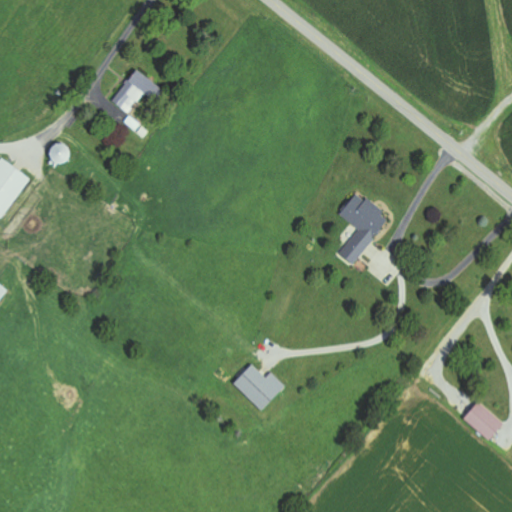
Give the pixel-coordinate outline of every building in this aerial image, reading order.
[(116,103),(131,115),(147,95),(159,104),(168,93),(141,71),(116,103)] [(34,180),(4,160),(0,165),(0,216),(6,221),(34,180)] [(343,254),(357,265),(394,219),(361,194),(343,216),(362,231),(343,254)] [(0,305),(11,291),(1,283),(0,283),(0,305)] [(265,412),(290,386),(275,373),(270,378),(256,365),(237,385),(265,412)] [(508,423),(482,403),(468,421),(494,441),(508,423)]
